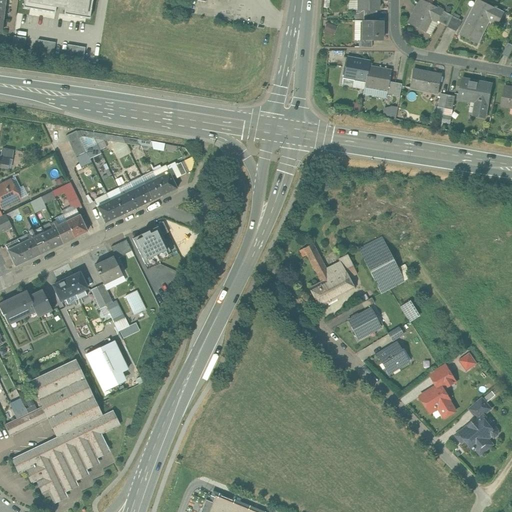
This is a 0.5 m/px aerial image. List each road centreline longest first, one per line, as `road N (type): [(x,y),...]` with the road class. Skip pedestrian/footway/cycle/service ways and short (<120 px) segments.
road 1 (primary): [(267,203),(151,478)]
road 2 (residential): [(477,511),(485,497),(333,342)]
road 3 (secondary): [(511,167),(284,131)]
road 4 (secondary): [(211,122),(0,86)]
road 5 (residential): [(192,207),(159,209),(10,283)]
road 6 (residential): [(394,0),(393,24),(411,52),(511,72)]
road 7 (primary): [(301,0),(284,131)]
